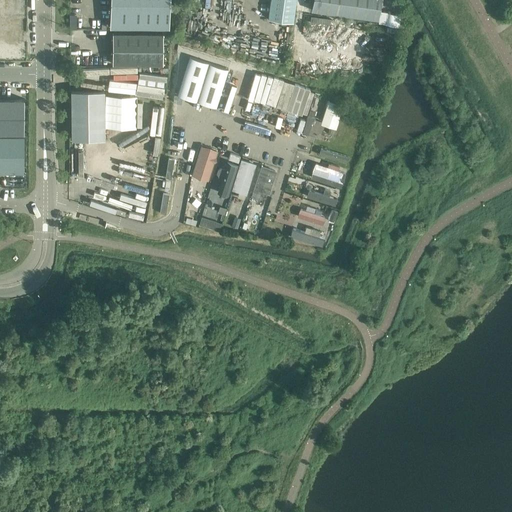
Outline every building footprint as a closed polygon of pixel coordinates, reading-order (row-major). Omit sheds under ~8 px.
[(169,27),(170,0),(110,0),(110,26),(169,27)] [(293,22),(295,0),(270,0),(268,18),(293,22)] [(378,19),(380,0),(312,0),(311,10),(378,19)] [(406,25),(407,19),(383,15),(382,21),(406,25)] [(163,64),(163,33),(113,33),(112,63),(163,64)] [(217,90),(213,89),(220,64),(190,55),(178,94),(213,104),(217,90)] [(276,73),(268,99),(283,103),(290,77),(276,73)] [(263,107),(273,78),(263,75),(253,104),(263,107)] [(250,80),(242,109),(249,111),(257,82),(250,80)] [(303,110),(298,130),(309,133),(321,91),(311,89),(313,84),(301,81),(294,107),(303,110)] [(105,138),(104,89),(71,90),(72,139),(105,138)] [(24,101),(0,100),(0,134),(23,135),(24,101)] [(335,128),(342,105),(329,100),(321,123),(327,125),(325,133),(333,135),(335,128)] [(0,177),(23,177),(23,137),(0,137),(0,177)] [(72,170),(88,170),(88,144),(72,144),(72,170)] [(208,179),(218,149),(201,144),(191,173),(208,179)] [(337,159),(338,153),(310,145),(309,151),(337,159)] [(238,161),(240,155),(230,151),(228,158),(238,161)] [(245,193),(247,193),(256,162),(241,157),(231,188),(239,191),(237,196),(244,198),(245,193)] [(171,178),(174,159),(168,158),(165,177),(171,178)] [(228,195),(238,163),(227,160),(225,167),(221,166),(218,167),(216,172),(218,175),(222,176),(217,191),(228,195)] [(341,185),(345,171),(339,169),(339,166),(333,164),(332,167),(315,162),(311,176),(341,185)] [(269,192),(276,169),(261,164),(251,195),(259,197),(261,189),(269,192)] [(335,204),(337,198),(329,195),(330,190),(324,188),(323,193),(309,189),(307,196),(335,204)] [(166,213),(169,194),(163,193),(160,212),(166,213)] [(322,223),(325,215),(320,213),(321,209),(316,208),(316,207),(307,204),(305,208),(300,207),(298,215),(322,223)] [(224,213),(226,207),(219,205),(217,211),(224,213)] [(334,221),(338,211),(332,209),(328,219),(334,221)] [(221,222),(201,215),(199,224),(219,230),(221,222)] [(238,227),(241,217),(235,215),(231,225),(238,227)] [(322,244),(325,236),(293,227),(290,235),(322,244)]
